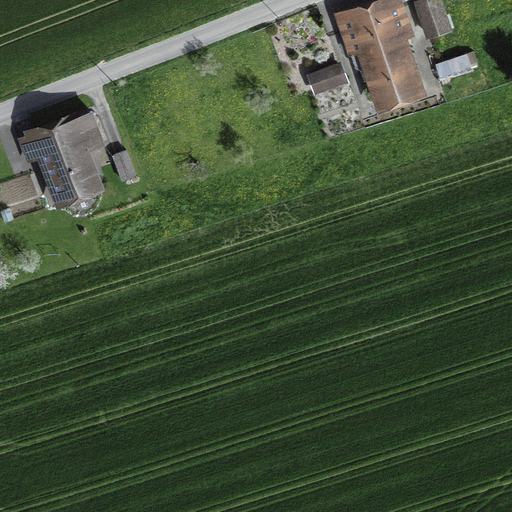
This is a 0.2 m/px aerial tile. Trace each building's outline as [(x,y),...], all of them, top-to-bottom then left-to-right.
[(401,0),(383,0),(349,10),(376,99),(418,87),(404,41),(413,38),(401,0)] [(441,0),(414,0),(427,38),(452,31),(441,0)] [(339,59),(307,71),(315,91),(346,80),(339,59)] [(92,110),(36,130),(61,198),(103,182),(90,148),(104,143),(92,110)] [(140,176),(131,151),(112,158),(121,183),(140,176)]
